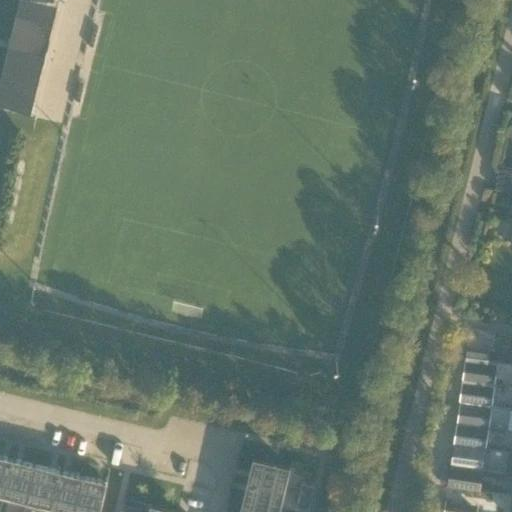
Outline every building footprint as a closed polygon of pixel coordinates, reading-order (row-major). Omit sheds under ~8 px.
[(22,0),(0,94),(0,99),(31,107),(56,3),(43,0),(22,0)] [(511,166),(499,164),(495,189),(508,191),(508,192),(511,192),(511,166)] [(463,377),(494,381),(496,364),(465,359),(463,377)] [(460,399),(491,403),(493,385),(462,381),(460,399)] [(460,402),(457,421),(488,425),(491,407),(460,402)] [(454,440),(485,445),(488,427),(457,423),(454,440)] [(451,462),(482,467),(485,449),(453,444),(451,462)] [(0,454),(0,492),(5,494),(13,458),(0,454)] [(13,458),(5,494),(28,499),(37,463),(13,458)] [(289,466),(254,458),(248,481),(283,490),(289,466)] [(37,463),(28,499),(51,505),(60,469),(37,463)] [(448,483),(479,488),(481,470),(450,466),(448,483)] [(60,469),(51,505),(75,511),(83,475),(60,469)] [(83,475),(75,511),(79,511),(98,511),(107,480),(83,475)] [(272,511),(277,511),(283,490),(248,481),(242,505),(272,511)] [(311,496),(314,485),(302,482),(299,493),(311,496)] [(309,508),(311,496),(299,493),(296,505),(309,508)] [(443,511),(474,511),(476,503),(445,499),(443,511)]
